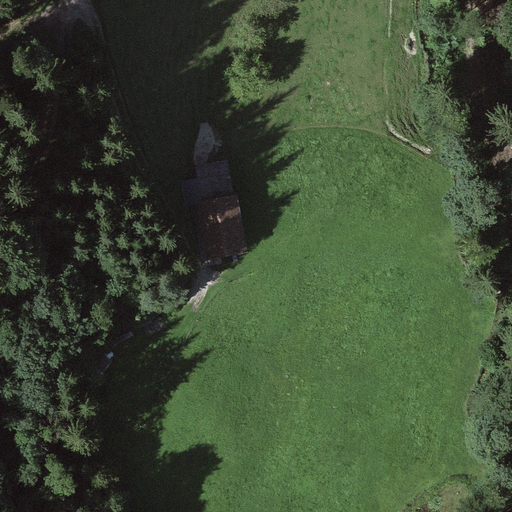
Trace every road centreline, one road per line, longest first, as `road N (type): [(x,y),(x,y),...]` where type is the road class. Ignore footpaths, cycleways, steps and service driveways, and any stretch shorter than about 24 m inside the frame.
road 1 (track): [(87,8),(196,281)]
road 2 (track): [(91,0),(0,267)]
